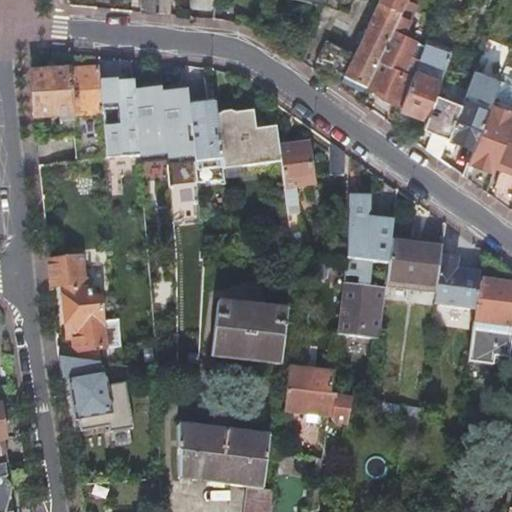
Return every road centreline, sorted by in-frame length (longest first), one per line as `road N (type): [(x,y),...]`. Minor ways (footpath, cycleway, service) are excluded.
road 1 (residential): [(1,29),(231,44),(511,243)]
road 2 (residential): [(23,284),(1,29)]
road 3 (residential): [(56,511),(23,284)]
